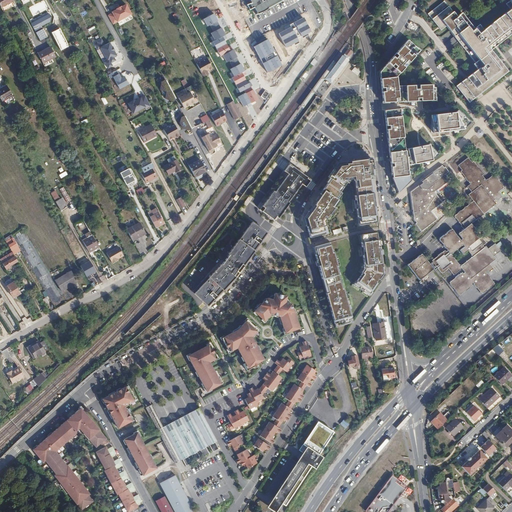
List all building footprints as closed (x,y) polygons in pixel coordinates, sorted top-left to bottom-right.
[(264,11),(275,4),(272,0),(249,0),(252,3),(247,5),(250,10),(254,8),(257,13),(256,15),(264,11)] [(428,14),(438,27),(440,29),(440,30),(446,26),(475,63),(473,64),(477,70),(456,86),(469,103),(487,88),(508,72),(492,51),(509,37),(511,34),(511,0),(510,0),(506,4),(510,9),(484,30),(480,24),(474,28),(462,13),(456,17),(444,1),(435,8),(428,14)] [(112,14),(108,16),(113,25),(132,15),(127,5),(122,8),(116,10),(116,11),(112,13),(112,14)] [(30,20),(33,29),(51,22),(48,13),(30,20)] [(207,26),(218,21),(214,13),(203,19),(207,26)] [(303,17),(289,25),(291,27),(279,33),(287,48),(294,44),(294,45),(299,43),(296,38),(301,36),(301,37),(310,31),(303,17)] [(226,62),(237,57),(233,49),(230,51),(223,36),(225,35),(222,28),(211,33),(214,40),(212,41),(220,57),(223,55),(226,62)] [(68,45),(60,29),(51,33),(60,49),(68,45)] [(281,65),(267,39),(253,47),(267,72),(281,65)] [(419,50),(408,40),(380,72),(383,101),(389,101),(389,102),(418,101),(432,101),(432,99),(436,99),(435,89),(433,89),(433,85),(396,86),(395,76),(398,72),(399,74),(417,54),(416,53),(419,50)] [(50,47),(37,53),(43,63),(55,57),(53,52),(50,47)] [(334,67),(325,79),(331,84),(340,72),(348,60),(352,52),(348,50),(343,56),(342,56),(337,63),(334,67)] [(207,57),(197,63),(203,75),(208,72),(207,71),(213,68),(207,57)] [(334,67),(337,63),(333,61),(300,106),(304,108),(320,87),(325,79),(334,67)] [(250,87),(241,73),(245,71),(241,64),(230,69),(234,76),(231,78),(239,93),(250,87)] [(354,67),(351,71),(357,75),(360,71),(354,67)] [(118,74),(112,77),(119,89),(128,84),(124,77),(121,79),(118,74)] [(185,78),(181,80),(185,87),(189,85),(185,78)] [(175,98),(165,80),(160,82),(160,88),(165,98),(171,101),(175,98)] [(223,83),(219,85),(223,93),(227,91),(223,83)] [(192,85),(175,92),(182,108),(186,107),(187,110),(200,104),(192,85)] [(0,97),(2,101),(13,96),(7,86),(3,88),(4,89),(0,91),(0,97)] [(258,99),(253,90),(238,97),(243,107),(258,99)] [(321,98),(317,96),(313,102),(316,105),(321,98)] [(128,104),(133,113),(144,107),(139,98),(128,104)] [(234,100),(227,104),(236,119),(242,116),(234,100)] [(221,122),(227,119),(222,109),(212,115),(218,125),(222,123),(221,122)] [(400,109),(384,111),(390,158),(392,158),(392,162),(390,162),(392,172),(394,172),(394,175),(408,174),(406,163),(432,160),(429,145),(421,146),(421,149),(420,149),(419,150),(419,147),(405,149),(400,109)] [(455,112),(431,115),(433,133),(449,131),(449,129),(451,129),(453,128),(453,131),(464,129),(471,122),(457,110),(455,112)] [(191,128),(183,114),(180,115),(181,118),(180,123),(183,129),(188,130),(191,128)] [(202,123),(209,119),(206,114),(199,117),(202,123)] [(151,124),(138,131),(144,142),(157,135),(151,124)] [(174,139),(180,135),(174,125),(171,126),(170,125),(163,129),(169,140),(173,137),(174,139)] [(217,133),(203,142),(208,151),(222,142),(217,133)] [(442,253),(442,252),(437,256),(438,256),(432,261),(433,262),(435,264),(438,268),(438,269),(441,273),(441,272),(442,273),(448,268),(453,275),(462,269),(464,273),(463,274),(462,272),(461,273),(460,273),(460,274),(459,275),(459,274),(455,277),(455,278),(451,281),(450,281),(450,282),(449,283),(450,284),(458,294),(459,294),(459,295),(460,294),(461,295),(461,294),(465,291),(466,291),(469,288),(472,285),(471,284),(473,283),(474,284),(473,284),(476,288),(477,288),(480,292),(481,294),(483,293),(493,285),(493,284),(494,284),(490,278),(490,277),(487,274),(486,273),(486,272),(488,271),(489,272),(493,269),(489,264),(495,259),(493,256),(500,251),(495,243),(488,249),(486,246),(484,247),(482,245),(484,244),(485,244),(486,243),(485,242),(485,241),(484,241),(481,236),(480,234),(479,234),(476,230),(482,225),(477,219),(478,218),(484,214),(483,214),(496,204),(493,200),(496,198),(498,200),(501,197),(497,192),(504,187),(503,186),(495,175),(494,174),(492,175),(491,176),(492,176),(487,179),(485,180),(482,175),(483,174),(478,167),(474,163),(475,162),(474,162),(473,161),(472,162),(468,157),(458,165),(462,170),(460,171),(461,172),(461,173),(462,173),(465,177),(465,178),(468,181),(470,184),(475,189),(471,192),(468,194),(469,196),(473,201),(470,203),(468,204),(465,207),(465,206),(464,208),(461,211),(460,210),(457,213),(458,213),(454,216),(455,217),(455,218),(459,222),(458,222),(459,223),(462,225),(461,226),(464,229),(458,234),(462,239),(460,240),(453,231),(453,230),(452,230),(452,229),(450,230),(439,239),(440,241),(439,241),(440,242),(440,241),(443,245),(445,248),(446,248),(447,250),(446,252),(445,250),(442,253)] [(328,177),(330,179),(342,187),(349,177),(353,176),(353,180),(355,180),(357,195),(371,193),(369,177),(373,176),(372,162),(371,158),(345,162),(345,164),(344,163),(342,163),(341,163),(340,164),(339,164),(337,165),(336,166),(336,167),(335,168),(334,169),(334,170),(333,169),(328,177)] [(175,160),(163,167),(168,175),(174,171),(175,172),(180,169),(175,160)] [(195,177),(205,171),(199,160),(193,163),(191,160),(187,162),(195,177)] [(287,173),(292,166),(289,164),(284,171),(287,173)] [(447,176),(450,173),(445,167),(444,167),(441,165),(422,180),(421,181),(422,182),(410,192),(414,220),(416,223),(415,224),(421,232),(437,219),(431,211),(442,202),(434,192),(450,180),(447,176)] [(292,166),(287,173),(302,185),(308,177),(292,166)] [(152,168),(141,174),(146,183),(157,178),(156,177),(152,168)] [(128,169),(120,174),(125,184),(130,181),(131,182),(134,181),(128,169)] [(287,173),(274,191),(280,195),(282,192),(291,199),(288,202),(289,202),(302,185),(287,173)] [(392,178),(398,193),(409,183),(408,176),(392,178)] [(308,177),(302,185),(305,187),(311,180),(308,177)] [(322,192),(336,202),(338,199),(335,197),(342,187),(330,179),(322,190),(323,190),(322,192)] [(449,181),(437,191),(439,193),(451,183),(449,181)] [(64,187),(60,190),(67,203),(71,200),(64,187)] [(136,191),(138,196),(146,192),(144,187),(136,191)] [(50,192),(53,199),(58,197),(55,190),(50,192)] [(274,191),(260,210),(276,222),(290,203),(289,202),(288,202),(291,199),(282,192),(280,195),(274,191)] [(306,221),(310,237),(328,233),(324,219),(336,202),(322,192),(310,210),(307,215),(306,216),(306,217),(306,218),(306,219),(306,220),(306,221)] [(375,215),(372,193),(371,193),(357,195),(355,195),(358,217),(359,217),(360,225),(375,223),(374,215),(375,215)] [(175,200),(179,209),(184,206),(179,197),(175,200)] [(57,202),(62,211),(67,208),(62,199),(57,202)] [(73,207),(67,212),(70,216),(76,212),(73,207)] [(149,217),(155,228),(163,223),(157,212),(149,217)] [(130,227),(136,238),(144,234),(138,222),(130,227)] [(212,274),(194,289),(207,304),(223,290),(223,291),(232,280),(235,277),(244,265),(254,251),(267,233),(252,222),(241,237),(238,235),(235,240),(237,242),(229,253),(231,254),(214,275),(212,274)] [(341,228),(332,230),(333,234),(341,232),(341,231),(347,230),(346,226),(341,227),(341,228)] [(22,230),(14,235),(56,304),(64,299),(22,230)] [(376,233),(362,234),(363,242),(361,242),(364,269),(355,283),(359,287),(359,288),(364,292),(365,290),(369,294),(379,280),(379,279),(383,274),(382,267),(379,240),(377,240),(376,233)] [(89,252),(99,247),(93,237),(83,242),(89,252)] [(12,243),(8,245),(14,256),(16,255),(14,251),(16,250),(14,247),(17,245),(14,241),(12,243)] [(330,242),(313,247),(322,279),(324,278),(328,292),(326,293),(328,300),(331,312),(334,324),(337,323),(338,325),(349,322),(348,320),(351,319),(348,305),(349,305),(347,295),(345,295),(343,288),(342,288),(338,274),(339,274),(330,242)] [(117,260),(119,259),(124,257),(119,247),(107,254),(112,264),(118,261),(117,260)] [(0,259),(6,269),(10,267),(10,266),(17,261),(12,252),(0,259)] [(432,267),(429,264),(421,254),(407,265),(419,280),(433,269),(432,267)] [(511,266),(501,276),(503,278),(511,270),(511,266)] [(76,278),(72,271),(55,280),(62,291),(69,287),(67,283),(76,278)] [(67,283),(69,287),(78,281),(76,278),(67,283)] [(17,295),(21,293),(14,282),(7,286),(14,298),(14,297),(15,298),(18,296),(17,295)] [(285,333),(299,328),(292,304),(286,303),(287,296),(275,293),(274,300),(267,299),(254,311),(264,320),(270,314),(279,316),(285,333)] [(19,306),(26,316),(28,314),(22,305),(19,306)] [(20,327),(32,321),(29,315),(22,319),(23,321),(18,324),(20,327)] [(257,329),(247,319),(238,329),(221,338),(229,351),(238,346),(240,350),(239,351),(245,362),(243,364),(246,370),(257,364),(256,363),(263,359),(254,342),(251,343),(249,338),(257,329)] [(380,319),(371,321),(374,337),(383,336),(380,319)] [(29,346),(38,340),(37,338),(25,345),(32,358),(34,356),(29,346)] [(39,342),(38,340),(29,346),(34,356),(40,353),(42,356),(45,354),(44,351),(49,348),(44,340),(39,342)] [(306,341),(302,342),(303,345),(302,346),(302,345),(299,346),(301,352),(298,353),(300,359),(311,354),(306,341)] [(210,344),(187,356),(206,391),(222,383),(219,377),(217,378),(209,362),(217,357),(210,344)] [(362,348),(364,358),(373,356),(370,346),(362,348)] [(356,356),(352,357),(353,360),(348,361),(349,367),(358,365),(356,356)] [(280,362),(277,359),(274,362),(277,365),(282,369),(286,372),(293,362),(289,359),(286,361),(282,357),(280,360),(281,361),(280,362)] [(59,363),(57,360),(43,372),(46,375),(50,372),(59,363)] [(316,371),(306,365),(302,372),(311,378),(314,380),(316,376),(313,374),(316,371)] [(392,366),(381,368),(383,380),(388,379),(388,377),(394,376),(392,366)] [(12,369),(6,372),(12,383),(23,376),(18,367),(12,370),(12,369)] [(504,367),(494,376),(501,384),(511,375),(504,367)] [(46,375),(43,372),(40,368),(38,370),(44,377),(46,375)] [(38,370),(31,376),(36,384),(44,377),(38,370)] [(267,372),(265,375),(276,384),(281,377),(278,374),(273,370),(270,374),(267,372)] [(311,378),(302,372),(297,379),(301,382),(306,385),(309,387),(311,384),(309,382),(311,378)] [(267,388),(271,391),(276,384),(265,375),(262,378),(265,380),(262,384),(267,388)] [(478,388),(484,383),(481,380),(475,385),(478,388)] [(298,386),(294,384),(289,391),(301,399),(304,395),(301,394),(303,390),(298,386)] [(99,397),(113,429),(130,421),(122,405),(133,400),(125,385),(99,397)] [(252,387),(248,389),(250,392),(255,402),(263,398),(261,396),(258,389),(258,388),(254,390),(252,387)] [(492,388),(479,400),(487,408),(499,396),(492,388)] [(299,402),(301,399),(289,391),(284,397),(289,400),(293,404),(296,400),(299,402)] [(244,399),(249,409),(257,405),(255,402),(250,392),(246,394),(248,397),(244,399)] [(285,405),(281,403),(277,410),(289,418),(291,414),(288,412),(291,409),(285,405)] [(473,422),(482,416),(474,404),(465,411),(473,422)] [(151,405),(146,408),(175,463),(180,460),(166,432),(163,427),(151,405)] [(199,407),(163,427),(166,432),(173,428),(172,426),(176,424),(177,426),(190,419),(189,417),(193,415),(194,417),(202,413),(199,407)] [(81,408),(60,425),(70,437),(79,429),(95,449),(101,443),(103,445),(109,442),(99,431),(100,430),(81,408)] [(237,409),(234,411),(235,413),(241,424),(248,420),(243,410),(239,412),(237,409)] [(286,421),(289,418),(277,410),(272,417),(276,420),(281,423),(283,419),(286,421)] [(166,432),(180,460),(182,459),(186,466),(192,463),(188,456),(191,454),(195,461),(200,458),(197,451),(200,450),(204,457),(209,454),(205,447),(209,445),(213,452),(219,449),(215,442),(217,441),(202,413),(194,417),(193,415),(189,417),(190,419),(177,426),(176,424),(172,426),(173,428),(166,432)] [(241,424),(235,413),(232,415),(233,416),(232,416),(230,413),(226,415),(230,423),(227,424),(230,430),(241,424)] [(438,429),(448,419),(445,416),(442,418),(439,414),(431,422),(438,429)] [(456,418),(446,428),(453,435),(463,426),(456,418)] [(279,433),(281,429),(278,428),(273,424),(269,421),(264,429),(273,435),(276,431),(279,433)] [(333,432),(317,421),(298,450),(302,452),(309,457),(306,463),(311,466),(315,469),(323,457),(319,454),(333,432)] [(60,425),(56,429),(66,440),(70,437),(60,425)] [(511,431),(506,425),(502,429),(503,431),(496,438),(506,448),(511,441),(511,431)] [(66,440),(56,429),(33,449),(43,462),(46,460),(58,477),(56,478),(65,490),(67,489),(69,492),(67,493),(82,511),(84,511),(95,504),(86,492),(88,491),(70,468),(68,469),(56,453),(62,448),(60,444),(66,440)] [(273,435),(264,429),(259,436),(271,444),(274,440),(271,438),(273,435)] [(139,476),(154,469),(137,431),(121,438),(139,476)] [(238,445),(241,443),(237,436),(224,443),(226,446),(230,445),(232,449),(232,448),(238,445)] [(267,450),(270,446),(258,438),(253,445),(262,452),(264,448),(267,450)] [(496,450),(488,441),(481,448),(489,457),(496,450)] [(116,453),(112,446),(105,450),(103,447),(95,451),(111,481),(110,482),(116,494),(118,493),(127,511),(136,507),(135,505),(142,501),(138,494),(131,497),(128,493),(135,489),(131,482),(123,486),(121,481),(127,478),(124,471),(117,474),(114,469),(122,465),(119,458),(112,462),(109,457),(116,453)] [(235,460),(237,464),(239,462),(250,457),(245,449),(241,451),(236,454),(238,458),(235,460)] [(471,458),(470,458),(467,460),(468,461),(461,467),(472,478),(479,472),(477,469),(485,461),(487,459),(486,459),(486,458),(479,451),(471,458)] [(311,466),(306,463),(309,457),(302,452),(273,497),(285,506),(311,466)] [(247,468),(256,463),(252,455),(250,457),(239,462),(241,466),(244,464),(247,468)] [(194,511),(170,466),(154,474),(174,511),(194,511)] [(511,475),(509,473),(498,484),(505,491),(511,484),(511,475)] [(392,475),(365,511),(366,511),(386,511),(404,489),(399,485),(395,482),(397,479),(392,475)] [(445,480),(446,482),(447,488),(454,487),(453,483),(452,479),(445,480)] [(446,482),(437,483),(439,498),(443,497),(448,497),(447,488),(446,482)] [(481,488),(478,491),(484,497),(486,494),(481,488)] [(452,496),(448,497),(443,497),(444,504),(445,505),(452,499),(452,496)] [(489,511),(498,505),(491,497),(478,509),(481,511),(489,511)] [(445,505),(441,509),(444,511),(450,511),(459,505),(453,498),(452,499),(445,505)]
